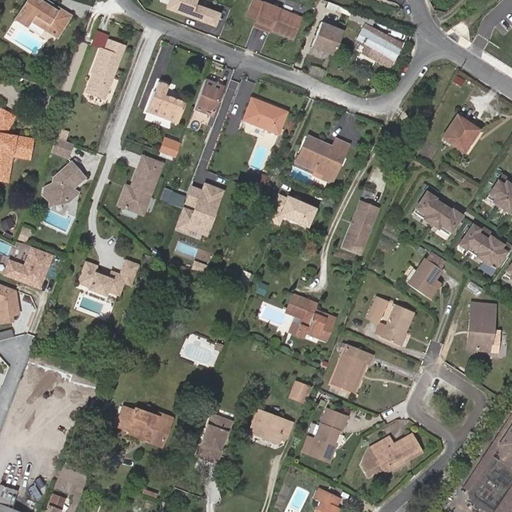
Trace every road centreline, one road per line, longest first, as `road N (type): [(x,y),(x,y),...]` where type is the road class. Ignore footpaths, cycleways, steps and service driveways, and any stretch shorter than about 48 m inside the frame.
road 1 (residential): [(125,0),(155,23),(380,106),(436,40)]
road 2 (track): [(388,104),(393,113),(328,248),(325,284),(296,284),(295,273),(317,258)]
road 3 (residential): [(459,442),(482,397),(440,370),(430,373),(415,412)]
road 4 (track): [(318,86),(269,199)]
